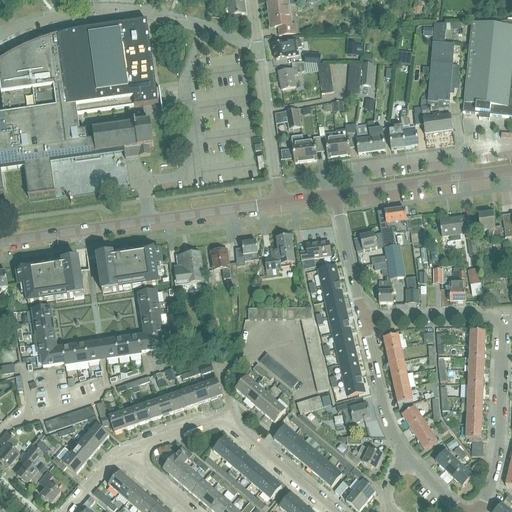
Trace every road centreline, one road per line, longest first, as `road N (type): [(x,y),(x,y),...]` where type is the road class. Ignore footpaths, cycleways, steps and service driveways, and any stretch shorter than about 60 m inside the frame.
road 1 (residential): [(478,511),(496,463),(500,329),(476,318),(363,319)]
road 2 (residential): [(329,511),(260,456),(232,421),(211,420),(130,452)]
road 3 (residential): [(279,202),(80,231)]
road 4 (residential): [(407,458),(382,405),(363,319)]
road 5 (residential): [(279,202),(260,57)]
road 6 (residential): [(335,196),(464,177)]
road 7 (residential): [(363,319),(335,196)]
